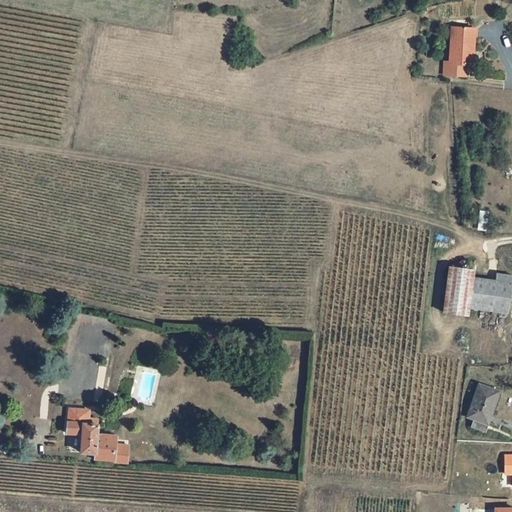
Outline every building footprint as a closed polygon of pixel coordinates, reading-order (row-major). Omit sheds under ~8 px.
[(446,59),(446,73),(461,73),(461,62),(468,62),(470,62),(471,44),(477,44),(477,26),(452,25),(451,59),(446,59)] [(456,321),(459,291),(460,284),(434,281),(430,325),(455,327),(456,321)] [(459,291),(456,321),(494,325),(499,288),(483,285),(482,293),(459,291)] [(490,401),(470,394),(460,429),(468,432),(466,439),(478,443),(490,401)] [(68,405),(65,432),(81,434),(79,452),(94,453),(93,461),(128,464),(130,443),(116,442),(117,436),(97,434),(98,417),(87,416),(88,407),(68,405)] [(511,468),(497,468),(497,486),(506,486),(506,499),(511,498),(511,468)]
